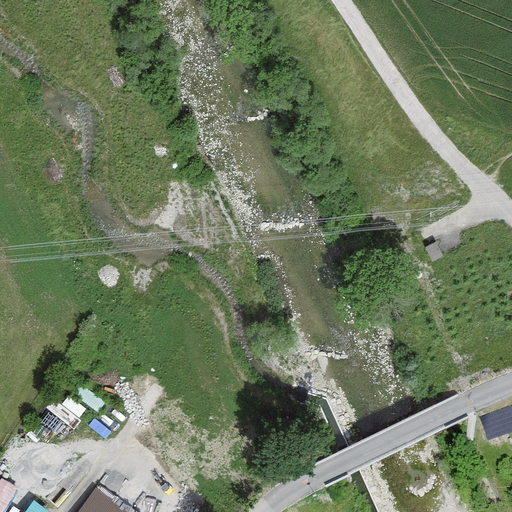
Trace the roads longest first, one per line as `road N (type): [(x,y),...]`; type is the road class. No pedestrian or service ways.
road 1 (residential): [(511,382),(321,473),(262,511)]
road 2 (track): [(339,0),(439,140),(486,189)]
